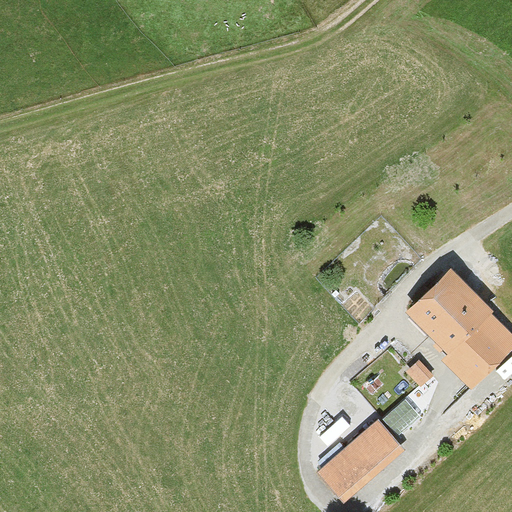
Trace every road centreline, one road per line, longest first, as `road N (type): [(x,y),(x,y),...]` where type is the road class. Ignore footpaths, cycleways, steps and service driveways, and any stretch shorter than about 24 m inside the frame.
road 1 (track): [(370,0),(294,47),(0,125)]
road 2 (unknown): [(511,200),(465,228),(448,260),(385,317)]
